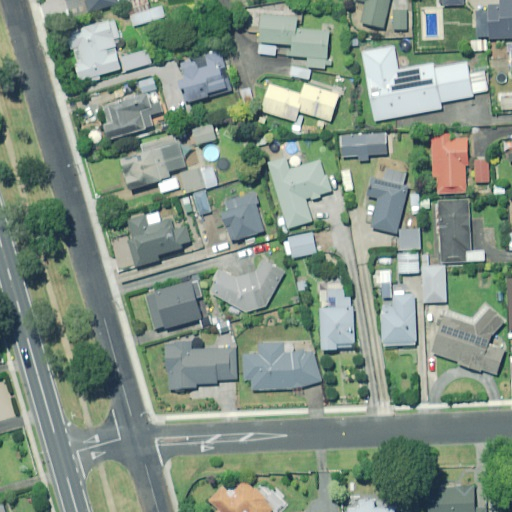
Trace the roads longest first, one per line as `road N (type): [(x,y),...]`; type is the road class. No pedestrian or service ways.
road 1 (residential): [(141,439),(13,0)]
road 2 (residential): [(141,439),(511,427)]
road 3 (secondary): [(0,238),(61,455)]
